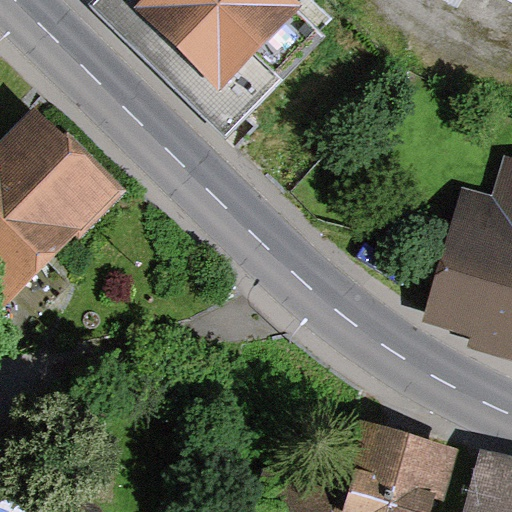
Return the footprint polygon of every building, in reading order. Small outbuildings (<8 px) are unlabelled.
[(338,26),(310,0),(128,0),(124,5),(243,123),(338,26)] [(146,206),(61,118),(0,176),(0,220),(63,286),(146,206)] [(511,225),(511,227),(479,219),(456,312),(499,323),(491,352),(511,357),(511,225)] [(352,511),(289,511),(259,505),(256,511),(446,511),(459,462),(370,440),(352,511)] [(511,511),(511,478),(477,470),(466,511),(511,511)]
